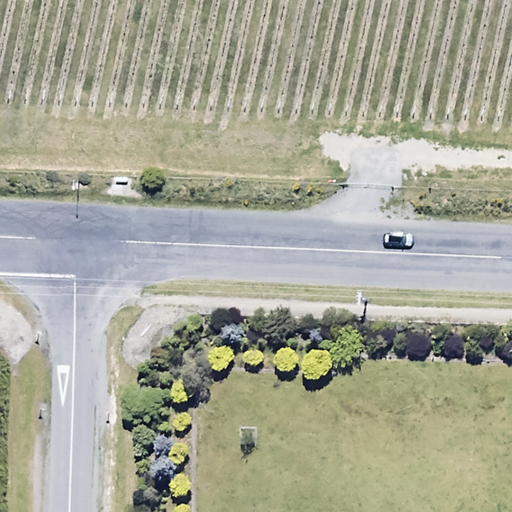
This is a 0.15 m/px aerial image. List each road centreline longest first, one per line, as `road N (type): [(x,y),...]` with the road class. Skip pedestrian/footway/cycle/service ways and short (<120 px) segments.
road 1 (tertiary): [(511,256),(70,239)]
road 2 (residential): [(70,511),(70,239)]
